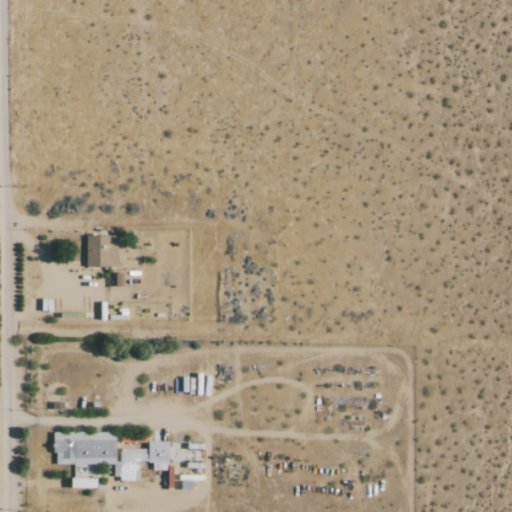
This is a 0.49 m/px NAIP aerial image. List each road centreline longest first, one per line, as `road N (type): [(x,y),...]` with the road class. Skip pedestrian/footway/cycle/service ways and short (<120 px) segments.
road 1 (residential): [(0,318),(1,0)]
road 2 (track): [(0,421),(179,422),(204,436)]
road 3 (track): [(0,318),(24,314),(44,288),(37,249),(1,219)]
